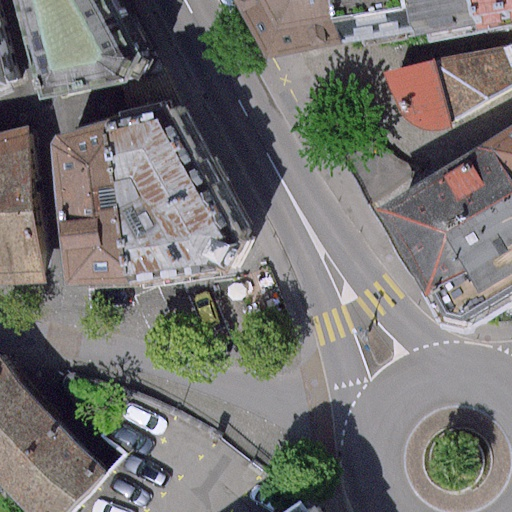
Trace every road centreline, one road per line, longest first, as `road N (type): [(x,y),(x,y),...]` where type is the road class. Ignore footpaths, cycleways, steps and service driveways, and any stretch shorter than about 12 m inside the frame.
road 1 (tertiary): [(185,0),(403,391)]
road 2 (residential): [(381,419),(256,403),(0,323)]
